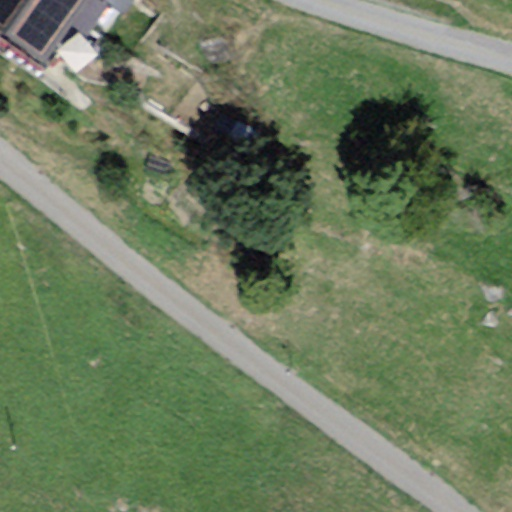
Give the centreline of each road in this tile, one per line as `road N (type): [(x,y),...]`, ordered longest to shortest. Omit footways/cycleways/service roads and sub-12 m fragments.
road 1 (residential): [(0,150),(442,511)]
road 2 (unclassified): [(511,50),(348,0)]
